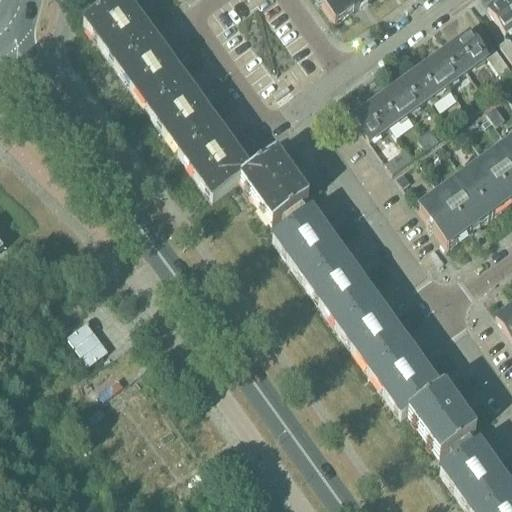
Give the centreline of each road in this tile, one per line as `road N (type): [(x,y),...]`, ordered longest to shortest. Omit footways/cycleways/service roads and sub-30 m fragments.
road 1 (unclassified): [(170,264),(136,287),(303,511)]
road 2 (primary): [(348,511),(170,264)]
road 3 (residential): [(441,311),(294,112)]
road 4 (primary): [(170,264),(71,136)]
road 5 (residential): [(269,123),(192,18),(217,0)]
road 6 (residential): [(449,0),(343,76)]
road 7 (residential): [(511,412),(441,311)]
